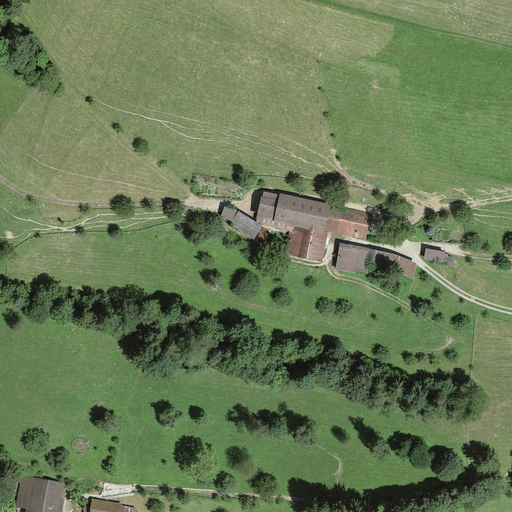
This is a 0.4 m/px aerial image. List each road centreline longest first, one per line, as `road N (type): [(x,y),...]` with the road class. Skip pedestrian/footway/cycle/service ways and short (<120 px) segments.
road 1 (track): [(0,175),(29,194),(67,201),(244,203),(269,189),(371,209),(400,244)]
road 2 (track): [(327,0),(511,45)]
road 3 (track): [(400,244),(458,292),(511,311)]
